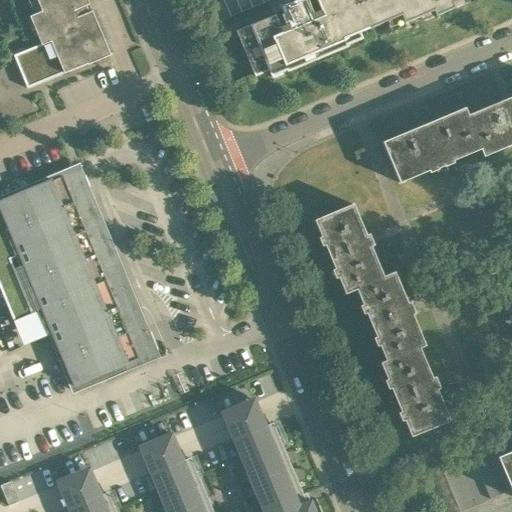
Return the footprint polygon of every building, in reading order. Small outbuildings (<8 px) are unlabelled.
[(36,0),(41,12),(28,17),(40,45),(41,46),(52,41),(59,57),(56,58),(63,74),(86,64),(86,66),(109,56),(91,12),(88,13),(85,6),(89,5),(86,0),(36,0)] [(359,0),(315,0),(320,11),(308,16),(302,3),(285,10),(290,24),(278,29),(273,17),(235,32),(254,76),(283,64),(286,72),(302,65),(299,59),(326,48),(329,54),(345,48),(341,40),(371,27),(359,0)] [(359,0),(371,27),(399,16),(403,24),(419,17),(416,11),(430,5),(434,16),(452,9),(447,0),(359,0)] [(40,45),(12,56),(26,89),(63,74),(56,58),(59,57),(52,41),(41,46),(40,45)] [(511,98),(468,117),(481,150),(483,156),(511,144),(511,98)] [(465,110),(381,144),(398,184),(435,168),(436,169),(443,166),(443,165),(481,150),(468,117),(465,110)] [(74,171),(0,201),(0,213),(18,256),(72,387),(150,355),(150,353),(153,352),(146,335),(142,336),(139,329),(140,329),(74,171)] [(351,206),(313,222),(344,294),(355,290),(382,278),(369,248),(372,247),(367,236),(365,237),(351,206)] [(18,256),(0,213),(0,292),(13,324),(32,316),(9,260),(18,256)] [(406,304),(393,273),(382,278),(355,290),(385,362),(417,348),(424,346),(411,315),(413,314),(409,303),(406,304)] [(431,380),(417,348),(385,362),(379,364),(410,437),(448,421),(435,391),(437,390),(433,379),(431,380)] [(107,511),(89,468),(56,482),(68,511),(315,511),(310,499),(298,504),(254,399),(220,413),(262,511),(259,511),(205,511),(172,434),(139,447),(166,511),(107,511)] [(496,459),(491,446),(469,455),(489,501),(510,492),(496,459)] [(511,452),(496,459),(510,492),(511,496),(511,452)] [(439,467),(417,477),(423,489),(444,480),(439,467)] [(3,485),(10,503),(36,493),(28,475),(3,485)] [(444,480),(423,489),(427,500),(449,491),(444,480)] [(449,491),(427,500),(432,511),(454,502),(449,491)] [(458,511),(454,502),(432,511),(458,511)]
